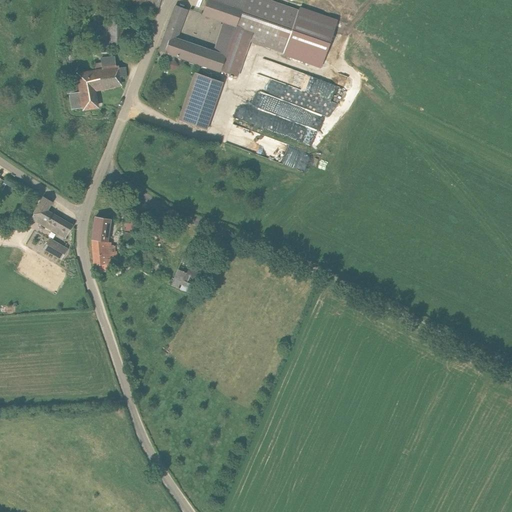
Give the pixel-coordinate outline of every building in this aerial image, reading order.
[(149,7),(158,10),(160,0),(127,0),(128,1),(143,6),(149,7)] [(223,22),(246,30),(254,33),(251,42),(283,54),(321,67),(336,22),(298,9),(298,10),(268,0),(206,0),(201,15),(223,22)] [(176,39),(179,30),(186,9),(175,6),(159,50),(181,58),(187,43),(176,39)] [(124,17),(108,17),(109,47),(125,47),(124,17)] [(238,50),(239,50),(246,30),(223,22),(213,51),(187,43),(181,58),(229,76),(238,50)] [(91,52),(108,51),(106,25),(90,26),(90,36),(90,35),(91,52)] [(83,51),(82,38),(71,38),(71,39),(72,51),(83,51)] [(124,67),(116,68),(114,57),(101,58),(101,63),(94,64),(95,71),(78,74),(80,92),(70,93),(72,109),(82,108),(82,109),(96,107),(93,88),(120,84),(119,77),(126,76),(124,67)] [(174,59),(169,63),(173,69),(179,65),(178,63),(177,64),(174,59)] [(195,69),(179,119),(208,128),(224,78),(195,69)] [(335,86),(333,99),(341,100),(343,87),(335,86)] [(31,218),(56,233),(64,238),(71,226),(46,211),(51,202),(43,198),(31,218)] [(107,242),(110,219),(95,217),(92,240),(94,265),(95,272),(110,270),(109,260),(117,259),(116,251),(114,251),(114,245),(110,245),(110,242),(107,242)] [(137,235),(135,234),(138,223),(127,221),(123,240),(135,243),(137,235)] [(66,249),(57,244),(48,239),(43,249),(60,259),(66,249)] [(183,255),(171,284),(189,291),(201,262),(183,255)]
